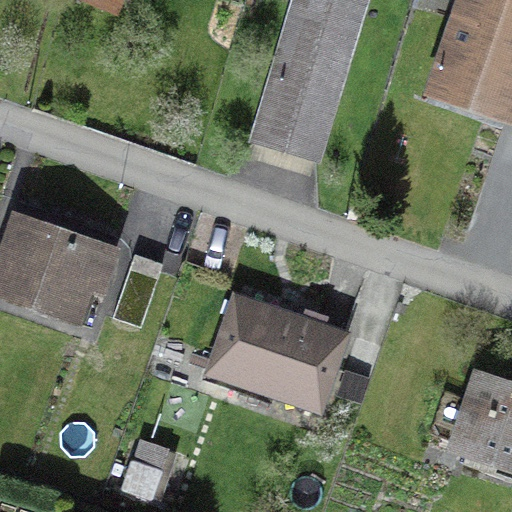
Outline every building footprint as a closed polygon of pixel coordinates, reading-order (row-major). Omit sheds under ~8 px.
[(362,1),(357,0),(297,0),(256,139),(315,156),(362,1)] [(511,0),(467,0),(437,89),(509,114),(511,105),(511,0)] [(99,284),(109,253),(16,220),(0,267),(0,289),(74,315),(86,279),(99,284)] [(160,271),(131,261),(112,318),(140,328),(160,271)] [(345,334),(236,297),(214,360),(252,373),(248,384),(319,409),(345,334)] [(511,391),(481,381),(460,444),(511,461),(511,391)] [(124,488),(148,496),(164,450),(140,441),(124,488)]
